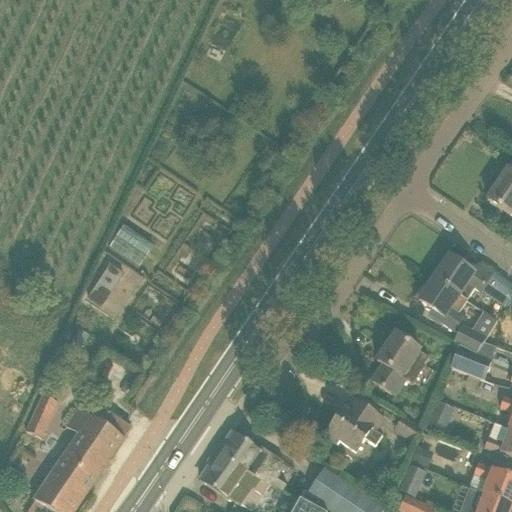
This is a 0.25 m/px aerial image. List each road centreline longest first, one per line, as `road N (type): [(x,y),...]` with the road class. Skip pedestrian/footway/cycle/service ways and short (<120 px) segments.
road 1 (primary): [(131,511),(480,0)]
road 2 (residential): [(274,391),(407,194)]
road 3 (residential): [(407,194),(511,41)]
road 4 (residential): [(511,265),(407,194)]
